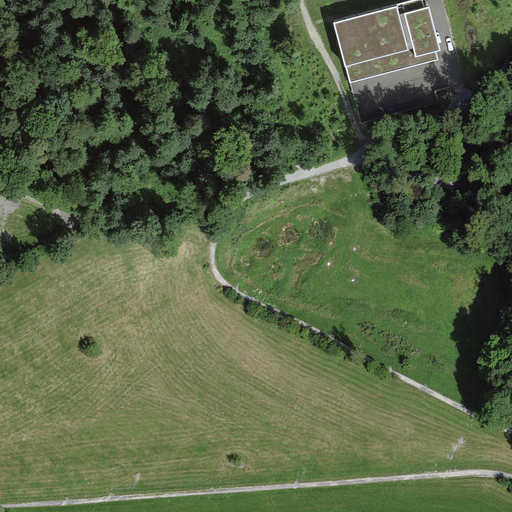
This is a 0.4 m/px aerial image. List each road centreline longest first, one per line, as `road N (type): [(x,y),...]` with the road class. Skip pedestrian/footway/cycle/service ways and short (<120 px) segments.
road 1 (track): [(0,503),(453,473),(511,477)]
road 2 (track): [(237,200),(214,247),(219,278),(511,431)]
road 3 (track): [(366,154),(474,96),(511,61)]
road 4 (track): [(366,154),(298,0)]
road 5 (track): [(79,220),(237,200)]
road 6 (track): [(511,185),(459,187),(366,154)]
road 7 (track): [(237,200),(366,154)]
